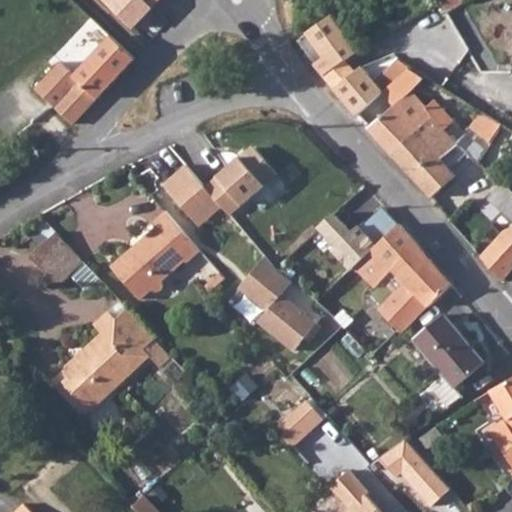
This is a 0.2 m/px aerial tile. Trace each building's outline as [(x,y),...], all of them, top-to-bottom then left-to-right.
[(108,0),(134,25),(157,0),(108,0)] [(323,75),(349,54),(355,48),(352,46),(350,42),(352,38),(333,15),(308,34),(325,55),(313,64),(323,75)] [(62,64),(36,92),(75,124),(136,55),(113,34),(75,76),(62,64)] [(355,48),(349,54),(366,73),(371,68),(355,48)] [(366,73),(349,54),(323,75),(357,114),(381,92),(375,84),(366,73)] [(457,143),(467,135),(435,99),(425,107),(411,92),(369,128),(389,151),(432,115),(457,143)] [(466,154),(476,165),(486,147),(472,132),(467,135),(457,143),(432,115),(389,151),(430,199),(453,178),(447,170),(466,154)] [(242,160),(240,157),(206,187),(226,209),(231,215),(278,173),(254,148),(242,160)] [(226,209),(206,187),(188,166),(164,186),(199,228),(226,209)] [(485,198),(511,224),(511,197),(498,185),(485,198)] [(350,267),(355,262),(400,219),(382,203),(359,225),(357,223),(349,230),(334,214),(320,228),(336,243),(332,248),(350,267)] [(150,290),(154,292),(157,292),(161,292),(162,290),(164,288),(164,287),(163,283),(162,282),(183,262),(188,263),(203,249),(166,208),(151,222),(154,226),(109,266),(139,300),(150,290)] [(400,219),(355,262),(372,279),(395,259),(417,239),(400,219)] [(511,225),(504,229),(498,235),(477,257),(499,282),(511,266),(511,225)] [(477,257),(498,235),(491,229),(470,250),(477,257)] [(62,288),(72,278),(87,265),(57,233),(32,256),(62,288)] [(417,239),(395,259),(414,283),(430,301),(432,304),(455,283),(417,239)] [(267,255),(242,287),(270,310),(262,321),(297,349),(320,320),(285,292),(294,279),(279,268),(267,255)] [(87,265),(72,278),(85,291),(99,277),(87,265)] [(399,327),(430,301),(414,283),(385,310),(399,327)] [(168,348),(128,305),(119,316),(132,331),(159,358),(168,348)] [(152,353),(132,331),(119,316),(111,309),(96,323),(103,331),(66,367),(64,372),(66,377),(69,380),(66,383),(92,409),(152,353)] [(457,383),(486,357),(445,311),(416,335),(447,374),(434,384),(449,402),(463,393),(457,383)] [(511,372),(492,386),(509,414),(490,426),(511,460),(511,372)] [(283,430),(301,447),(328,420),(311,403),(283,430)] [(454,485),(472,468),(433,425),(406,443),(418,456),(424,452),(454,485)] [(384,511),(368,494),(372,490),(356,471),(337,488),(354,507),(348,511),(384,511)] [(398,482),(423,510),(433,500),(409,473),(398,482)] [(142,511),(166,511),(148,492),(135,504),(142,511)] [(39,511),(28,499),(13,511),(39,511)]
